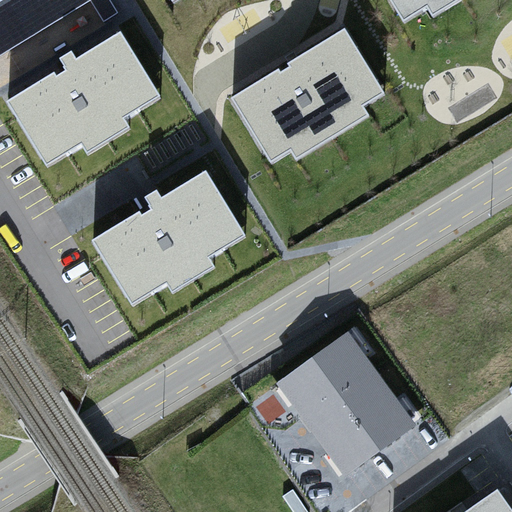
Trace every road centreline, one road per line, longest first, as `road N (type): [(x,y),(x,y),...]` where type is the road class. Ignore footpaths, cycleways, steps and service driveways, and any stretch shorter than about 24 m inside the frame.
road 1 (unclassified): [(511,177),(0,491)]
road 2 (residential): [(511,404),(367,511)]
